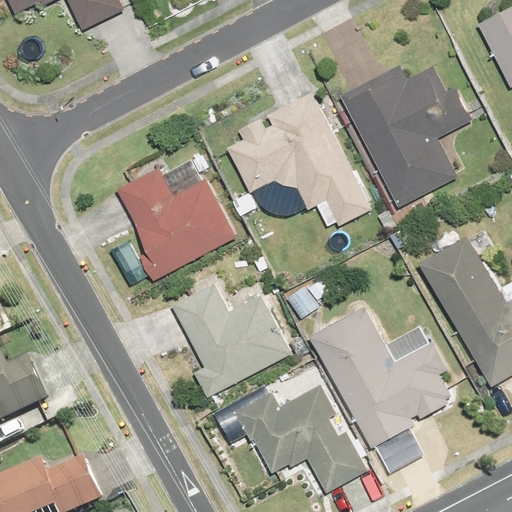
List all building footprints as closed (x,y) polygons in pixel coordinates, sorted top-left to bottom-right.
[(16,0),(23,12),(46,0),(48,0),(51,4),(57,0),(75,0),(90,27),(131,5),(127,0),(16,0)] [(511,8),(485,22),(511,76),(511,8)] [(406,64),(348,93),(404,206),(464,177),(443,136),(479,118),(463,85),(452,90),(439,64),(413,77),(406,64)] [(379,208),(320,91),(276,113),(281,123),(273,127),(268,117),(246,128),(251,137),(234,146),(256,191),(281,179),(303,186),(315,209),(333,199),(345,224),(379,208)] [(161,279),(243,236),(208,170),(215,167),(207,152),(169,172),(166,166),(125,188),(157,248),(147,253),(161,279)] [(474,235),(428,261),(498,385),(511,377),(511,301),(511,302),(474,235)] [(214,396),(299,352),(268,294),(236,311),(220,282),(179,303),(212,366),(201,372),(214,396)] [(371,307),(318,335),(378,446),(421,423),(418,417),(425,413),(427,417),(455,402),(452,398),(458,395),(445,372),(454,368),(439,340),(435,342),(426,324),(390,343),(371,307)] [(2,422),(55,399),(35,354),(13,363),(2,339),(0,339),(0,431),(5,429),(2,422)] [(343,411),(328,382),(287,404),(279,390),(242,410),(258,440),(261,438),(279,472),(296,462),(298,466),(314,457),(332,491),(374,468),(353,429),(346,433),(337,415),(343,411)] [(64,511),(76,511),(108,498),(90,455),(54,471),(48,456),(0,476),(0,511),(47,511),(62,506),(64,511)]
